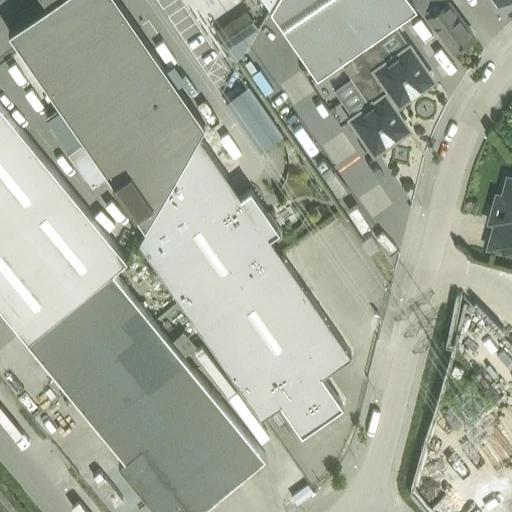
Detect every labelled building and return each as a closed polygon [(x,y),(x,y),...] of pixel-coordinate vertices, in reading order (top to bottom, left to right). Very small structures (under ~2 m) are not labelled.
[(9,29),(21,46),(63,106),(83,135),(146,225),(205,122),(120,0),(46,0),(48,2),(9,29)] [(276,0),(272,7),(318,74),(340,59),(357,47),(393,22),(417,5),(413,0),(276,0)] [(413,0),(417,5),(427,18),(430,16),(453,48),(461,42),(462,43),(474,34),(448,0),(413,0)] [(247,12),(218,31),(227,44),(256,25),(247,12)] [(393,22),(357,47),(394,101),(398,98),(400,101),(429,81),(430,74),(410,45),(393,22)] [(357,47),(340,59),(351,75),(371,104),(353,117),(364,133),(376,150),(404,130),(405,123),(392,103),(394,101),(357,47)] [(252,84),(231,99),(265,149),(287,134),(252,84)] [(0,302),(29,338),(114,268),(128,256),(0,100),(0,302)] [(63,106),(47,116),(68,145),(83,135),(63,106)] [(139,238),(262,414),(282,400),(303,430),(344,401),(323,371),(352,351),(270,234),(280,227),(252,185),(242,192),(200,133),(139,238)] [(511,178),(509,178),(508,180),(505,182),(502,192),(504,195),(504,196),(498,194),(491,219),(499,222),(493,245),(511,250),(511,178)] [(122,229),(137,220),(126,201),(110,210),(122,229)] [(361,240),(370,254),(381,247),(371,233),(361,240)] [(114,268),(29,338),(126,456),(119,461),(161,511),(200,511),(198,509),(266,453),(114,268)] [(309,483),(292,495),(298,503),(314,491),(309,483)]
